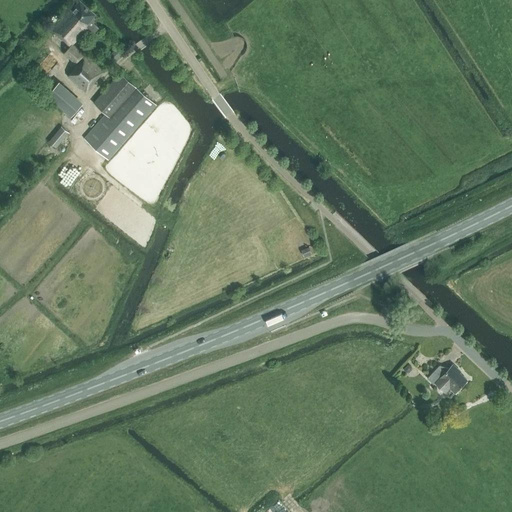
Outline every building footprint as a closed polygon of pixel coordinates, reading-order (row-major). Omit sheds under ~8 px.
[(85,53),(71,41),(86,24),(88,25),(88,27),(92,31),(97,26),(89,18),(94,12),(79,0),(76,0),(70,7),(68,5),(50,27),(69,43),(62,51),(76,63),(66,74),(84,90),(103,68),(86,52),(85,53)] [(118,47),(110,55),(114,60),(123,52),(118,47)] [(53,80),(36,65),(33,69),(32,67),(30,69),(32,71),(31,72),(48,86),(53,80)] [(106,157),(154,102),(118,71),(92,101),(104,112),(83,136),(106,157)] [(80,102),(56,80),(45,93),(70,114),(80,102)] [(55,146),(68,130),(61,125),(49,141),(55,146)] [(448,386),(454,392),(466,379),(459,372),(460,371),(453,364),(453,363),(446,370),(442,366),(440,364),(427,377),(429,379),(433,384),(436,382),(440,386),(442,384),(446,388),(448,386)]
